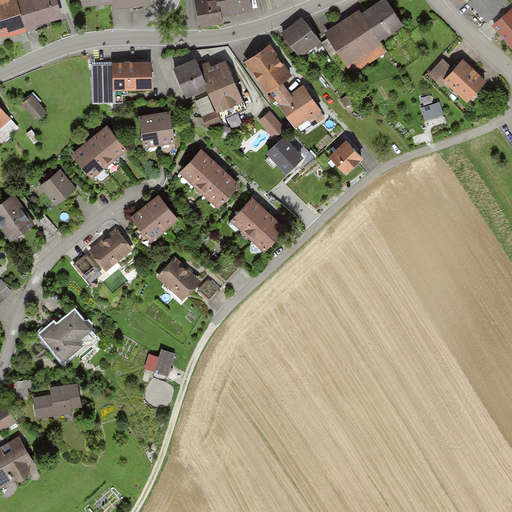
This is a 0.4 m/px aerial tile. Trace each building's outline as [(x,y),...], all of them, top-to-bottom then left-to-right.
[(0,0),(0,39),(21,34),(12,0),(0,0)] [(12,0),(21,34),(35,30),(33,25),(55,20),(50,0),(12,0)] [(79,0),(80,9),(143,3),(143,0),(79,0)] [(253,13),(250,0),(194,0),(200,29),(223,25),(222,19),(253,13)] [(363,5),(326,28),(353,71),(387,49),(380,38),(407,21),(393,0),(374,0),(364,7),(363,5)] [(477,0),(477,1),(476,0),(471,0),(468,3),(488,24),(511,2),(509,0),(477,0)] [(511,10),(492,28),(511,49),(511,10)] [(300,20),(280,35),(296,58),(317,43),(300,20)] [(269,41),(245,59),(266,89),(269,87),(282,78),(291,71),(269,41)] [(210,92),(217,108),(221,117),(247,107),(243,97),(244,97),(226,55),(211,61),(209,57),(199,61),(196,54),(173,64),(186,94),(207,85),(210,92)] [(454,65),(443,76),(446,79),(466,98),(486,77),(463,55),(454,65)] [(443,76),(454,65),(443,56),(428,72),(441,83),(446,79),(443,76)] [(152,57),(112,58),(112,59),(112,62),(92,62),(93,102),(116,101),(116,99),(115,86),(127,86),(153,85),(152,57)] [(291,91),(282,78),(269,87),(295,126),(309,116),(314,123),(324,116),(318,108),(321,106),(304,82),(291,91)] [(127,91),(127,86),(115,86),(116,99),(122,99),(122,91),(127,91)] [(217,108),(210,92),(195,99),(202,115),(217,108)] [(32,93),(22,101),(36,118),(46,110),(32,93)] [(425,103),(434,102),(432,94),(423,96),(425,103)] [(439,101),(421,106),(425,119),(443,113),(439,101)] [(0,103),(0,126),(11,117),(0,103)] [(170,107),(139,112),(144,143),(175,139),(170,107)] [(217,108),(202,115),(209,128),(223,121),(221,117),(217,108)] [(270,109),(258,119),(271,135),(283,125),(270,109)] [(107,122),(71,151),(90,174),(126,145),(107,122)] [(285,134),(268,150),(286,170),(303,154),(285,134)] [(345,144),(328,159),(343,174),(359,159),(345,144)] [(201,145),(179,168),(217,203),(238,181),(231,173),(218,162),(207,150),(201,145)] [(61,167),(40,184),(55,203),(76,186),(61,167)] [(13,191),(0,199),(0,222),(10,237),(33,221),(13,191)] [(159,192),(132,213),(151,238),(179,216),(159,192)] [(253,195),(232,217),(264,247),(285,225),(253,195)] [(114,231),(87,252),(103,272),(130,251),(114,231)] [(88,256),(77,261),(84,278),(95,274),(88,256)] [(234,256),(219,272),(229,281),(244,265),(234,256)] [(173,260),(156,278),(180,301),(197,283),(173,260)] [(0,301),(13,290),(1,278),(0,278),(0,301)] [(212,278),(201,291),(212,300),(223,287),(212,278)] [(71,313),(41,337),(60,361),(78,347),(75,343),(90,331),(83,323),(80,325),(71,313)] [(147,357),(144,369),(165,376),(171,357),(159,353),(157,359),(147,357)] [(14,384),(16,398),(27,396),(26,389),(29,388),(28,382),(14,384)] [(49,397),(31,400),(34,420),(67,415),(66,410),(77,409),(74,386),(48,389),(49,397)] [(4,408),(0,410),(0,430),(13,424),(4,408)] [(0,451),(0,486),(33,468),(17,441),(0,451)]
